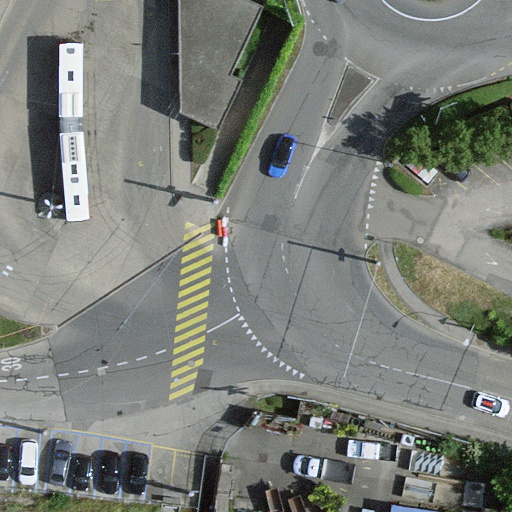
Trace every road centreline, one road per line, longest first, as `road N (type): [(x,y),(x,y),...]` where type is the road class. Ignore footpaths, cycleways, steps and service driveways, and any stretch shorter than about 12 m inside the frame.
road 1 (residential): [(0,381),(171,348),(288,283)]
road 2 (tertiary): [(379,40),(304,173),(284,226),(288,283)]
road 3 (tertiary): [(288,283),(339,348),(511,399)]
road 4 (primary): [(379,40),(430,57),(457,54),(511,20)]
